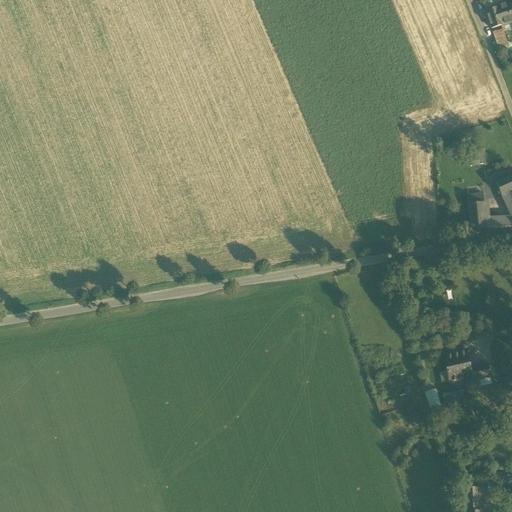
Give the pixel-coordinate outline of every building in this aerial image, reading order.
[(481,0),(491,29),(501,26),(511,22),(511,1),(505,4),(503,0),(481,0)] [(511,22),(501,26),(503,30),(503,32),(511,28),(511,22)] [(493,33),(498,49),(508,46),(503,32),(503,30),(493,33)] [(511,176),(496,184),(501,195),(507,193),(511,190),(511,176)] [(467,196),(468,204),(484,202),(483,194),(467,196)] [(468,204),(470,230),(487,229),(486,218),(484,202),(468,204)] [(487,229),(505,228),(503,217),(486,218),(487,229)] [(505,228),(511,228),(511,217),(503,217),(505,228)] [(463,380),(464,384),(473,381),(472,378),(470,368),(467,351),(444,356),(449,383),(463,380)] [(472,378),(473,381),(491,378),(488,364),(470,368),(472,378)] [(436,389),(425,391),(428,408),(439,406),(436,389)] [(462,489),(464,511),(481,510),(479,487),(462,489)]
